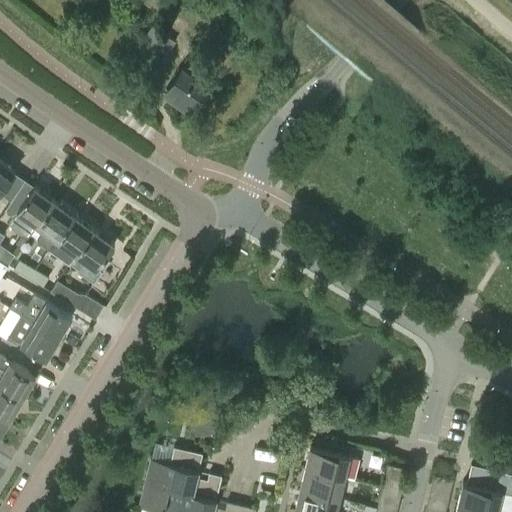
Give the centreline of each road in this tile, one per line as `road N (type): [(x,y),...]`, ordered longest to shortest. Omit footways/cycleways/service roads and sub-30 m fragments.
road 1 (tertiary): [(22,511),(197,234),(200,216)]
road 2 (tertiary): [(236,213),(277,130),(393,0)]
road 3 (residential): [(450,346),(236,213)]
road 4 (residential): [(200,216),(191,201),(0,73)]
road 5 (residential): [(411,511),(450,346)]
